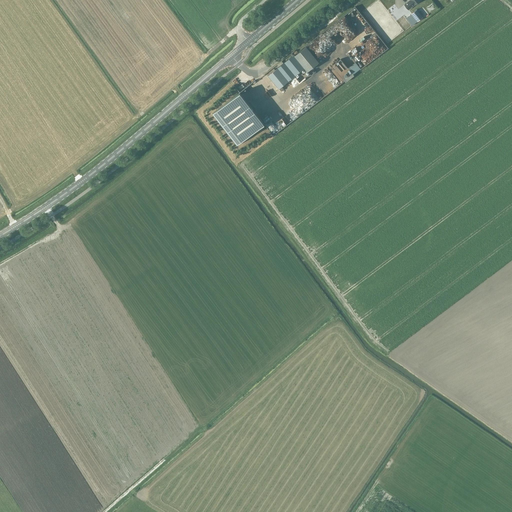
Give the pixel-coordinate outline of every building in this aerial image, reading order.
[(410,0),(404,5),(408,9),(414,4),(415,5),(420,0),(410,0)] [(402,6),(398,9),(401,14),(406,11),(402,6)] [(417,9),(406,18),(412,25),(423,17),(417,9)] [(280,18),(288,11),(286,10),(278,17),(280,18)] [(307,71),(319,62),(306,46),(295,56),(294,55),(268,75),(279,88),(281,91),(282,91),(283,90),(283,89),(281,86),(305,67),(307,71)] [(341,59),(333,66),(346,82),(354,75),(341,59)] [(241,93),(213,114),(237,146),(265,125),(241,93)]
